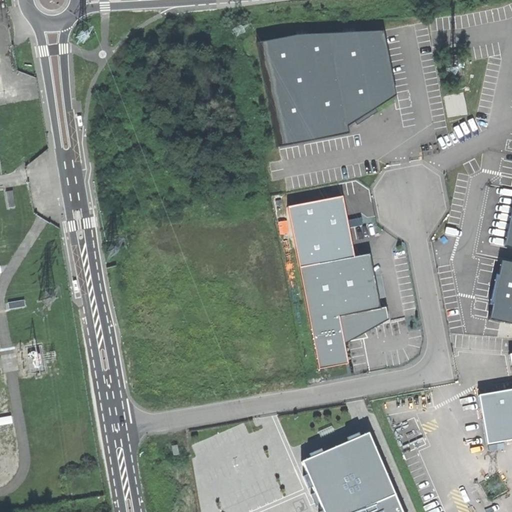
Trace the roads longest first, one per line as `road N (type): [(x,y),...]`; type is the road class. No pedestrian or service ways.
road 1 (secondary): [(136,511),(74,198),(64,23)]
road 2 (secondary): [(36,29),(123,511)]
